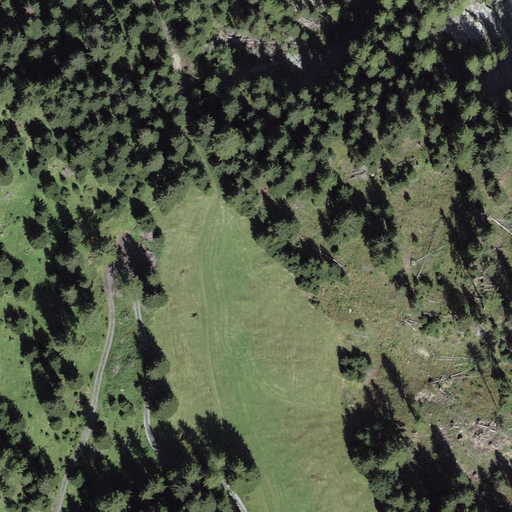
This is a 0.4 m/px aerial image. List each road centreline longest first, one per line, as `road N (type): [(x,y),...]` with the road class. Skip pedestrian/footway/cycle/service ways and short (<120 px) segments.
road 1 (track): [(192,126),(215,188),(199,256),(210,363),(223,418),(270,511)]
road 2 (track): [(244,511),(226,487),(170,455),(149,430),(149,347),(136,278),(125,265)]
road 3 (track): [(125,265),(111,268),(112,326),(56,511)]
road 4 (track): [(153,0),(177,43),(192,126)]
